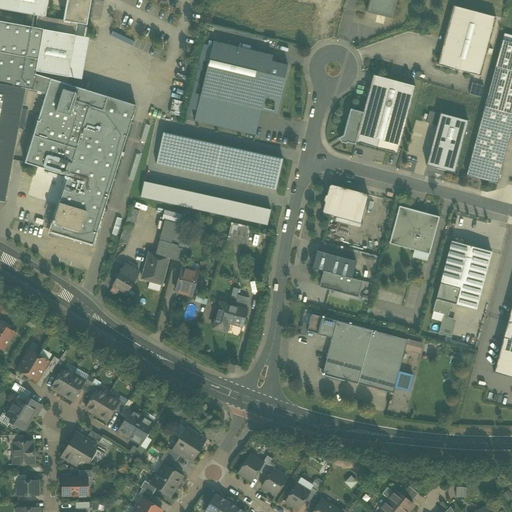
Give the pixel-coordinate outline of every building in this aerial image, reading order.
[(0,0),(0,9),(37,16),(45,18),(45,17),(48,0),(0,0)] [(66,0),(63,21),(77,24),(87,25),(91,0),(66,0)] [(289,8),(250,0),(247,15),(286,23),(289,8)] [(369,0),(366,13),(392,19),(396,0),(369,0)] [(435,27),(447,31),(453,6),(442,3),(435,27)] [(447,31),(437,65),(480,76),(495,17),(453,6),(447,31)] [(37,16),(35,28),(43,29),(35,74),(51,79),(66,84),(67,77),(75,36),(77,24),(63,21),(45,17),(45,18),(37,16)] [(37,91),(46,94),(46,93),(51,79),(35,74),(43,29),(35,28),(13,24),(0,21),(0,201),(4,202),(18,128),(24,130),(28,109),(22,108),(24,96),(23,96),(25,88),(32,90),(37,91)] [(511,35),(504,34),(495,67),(511,72),(511,35)] [(89,38),(75,36),(67,77),(81,79),(89,38)] [(212,46),(212,47),(271,61),(272,55),(213,42),(212,46)] [(212,47),(212,46),(203,44),(185,118),(189,119),(191,109),(196,110),(200,96),(200,95),(195,94),(203,61),(208,62),(212,47)] [(247,107),(259,110),(263,93),(278,96),(285,66),(287,66),(288,65),(271,61),(212,47),(208,62),(200,95),(200,96),(247,107)] [(261,111),(276,114),(287,66),(285,66),(278,96),(263,93),(259,110),(261,111)] [(511,72),(495,67),(484,108),(511,115),(511,72)] [(373,75),(363,112),(355,142),(356,142),(397,154),(415,86),(373,75)] [(46,94),(33,135),(62,144),(75,102),(89,106),(103,111),(107,97),(66,84),(51,79),(46,93),(46,94)] [(472,83),(469,94),(480,97),(484,86),(472,83)] [(22,108),(28,109),(31,110),(37,91),(32,90),(25,88),(23,96),(24,96),(22,108)] [(196,110),(194,121),(255,135),(255,134),(254,134),(256,125),(245,116),(247,107),(200,96),(196,110)] [(107,97),(103,111),(131,119),(136,106),(107,97)] [(62,144),(76,148),(89,106),(75,102),(62,144)] [(68,176),(65,185),(63,190),(56,212),(55,217),(55,218),(54,218),(54,220),(52,220),(51,224),(52,224),(50,232),(93,245),(131,119),(103,111),(89,106),(76,148),(68,176)] [(255,134),(261,111),(259,110),(247,107),(245,116),(256,125),(254,134),(255,134)] [(497,184),(511,127),(511,115),(484,108),(466,175),(497,184)] [(355,145),(356,142),(355,142),(363,112),(350,109),(343,136),(339,138),(341,142),(346,144),(346,142),(355,145)] [(435,113),(430,111),(426,123),(432,125),(435,113)] [(426,166),(454,173),(468,121),(440,114),(426,166)] [(145,125),(140,141),(145,143),(150,126),(145,125)] [(159,148),(279,175),(283,159),(163,132),(159,148)] [(76,148),(62,144),(33,135),(25,163),(68,176),(76,148)] [(279,175),(159,148),(156,164),(276,190),(279,175)] [(141,156),(136,154),(128,180),(133,181),(141,156)] [(60,188),(63,190),(65,185),(49,180),(38,176),(32,196),(55,203),(60,188)] [(271,209),(144,181),(140,197),(267,225),(271,209)] [(323,214),(360,224),(368,195),(331,185),(329,186),(327,195),(325,196),(324,198),(323,201),(325,203),(322,212),(323,214)] [(419,252),(429,255),(439,217),(399,206),(389,244),(392,244),(419,252)] [(119,243),(127,246),(139,211),(131,209),(119,243)] [(117,218),(112,234),(116,236),(121,219),(117,218)] [(177,248),(178,246),(172,244),(178,224),(164,221),(155,254),(155,255),(168,259),(174,260),(177,248)] [(227,240),(246,244),(250,228),(231,223),(227,240)] [(183,226),(178,224),(172,244),(178,246),(183,226)] [(452,241),(451,241),(436,300),(451,304),(475,310),(491,252),(464,244),(465,241),(453,237),(452,241)] [(392,244),(384,272),(407,278),(407,277),(414,278),(416,270),(414,269),(417,259),(419,252),(392,244)] [(174,260),(181,262),(185,250),(177,248),(174,260)] [(323,271),(352,279),(352,278),(356,262),(316,251),(312,268),(323,271)] [(148,288),(159,291),(161,285),(168,259),(155,255),(155,254),(149,252),(142,279),(149,282),(148,288)] [(429,255),(419,252),(417,259),(427,262),(429,255)] [(113,286),(126,294),(139,273),(135,271),(137,268),(129,263),(127,266),(125,265),(113,286)] [(190,270),(198,272),(200,265),(192,263),(190,270)] [(176,291),(191,295),(194,285),(196,285),(197,282),(196,280),(198,272),(190,270),(182,268),(176,291)] [(319,287),(358,298),(362,281),(352,278),(352,279),(323,271),(319,287)] [(234,307),(246,310),(249,298),(238,295),(234,307)] [(451,304),(436,300),(432,311),(444,314),(448,315),(451,304)] [(213,329),(226,332),(228,323),(242,327),(247,310),(246,310),(234,307),(220,303),(213,329)] [(444,314),(432,311),(430,319),(442,322),(444,314)] [(306,331),(317,334),(322,317),(311,314),(308,325),(306,331)] [(448,315),(444,314),(442,322),(439,334),(451,337),(456,320),(447,317),(448,315)] [(336,321),(322,317),(317,334),(331,338),(336,321)] [(344,380),(357,384),(369,342),(372,330),(336,321),(331,338),(323,370),(322,373),(322,374),(324,375),(324,376),(344,381),(344,380)] [(511,323),(507,322),(503,338),(511,340),(511,323)] [(0,346),(4,349),(14,333),(0,323),(0,346)] [(300,334),(305,336),(306,331),(308,325),(303,323),(300,334)] [(380,333),(372,330),(369,342),(377,344),(380,333)] [(377,344),(369,342),(357,384),(393,394),(394,388),(399,372),(405,349),(407,340),(380,333),(377,344)] [(511,377),(511,340),(503,338),(493,372),(511,377)] [(405,349),(411,351),(413,341),(407,340),(405,349)] [(422,344),(413,341),(411,351),(419,353),(422,344)] [(16,370),(26,376),(39,355),(28,349),(16,370)] [(49,361),(39,355),(26,376),(37,382),(49,361)] [(46,369),(52,373),(58,362),(59,361),(53,357),(46,369)] [(52,373),(58,376),(62,369),(63,369),(65,366),(58,362),(52,373)] [(51,387),(62,394),(73,375),(63,369),(62,369),(58,376),(51,387)] [(3,376),(12,381),(15,377),(6,371),(3,376)] [(394,388),(408,391),(413,376),(399,372),(394,388)] [(84,382),(73,375),(62,394),(73,401),(80,389),(84,382)] [(80,389),(86,393),(92,383),(86,379),(84,382),(80,389)] [(11,388),(16,391),(20,386),(14,383),(11,388)] [(99,387),(92,383),(86,393),(92,397),(97,389),(99,387)] [(20,386),(16,391),(27,398),(30,392),(20,386)] [(86,408),(97,414),(108,396),(97,389),(92,397),(86,408)] [(119,402),(108,396),(97,414),(108,421),(115,409),(119,402)] [(115,409),(121,413),(128,400),(122,397),(119,402),(115,409)] [(10,422),(11,423),(10,425),(11,427),(12,428),(14,428),(16,427),(16,426),(22,430),(32,414),(25,410),(31,400),(27,398),(23,404),(15,399),(6,415),(12,419),(10,422)] [(32,414),(35,416),(41,406),(31,400),(25,410),(32,414)] [(134,404),(128,400),(121,413),(127,416),(131,410),(134,404)] [(118,431),(129,437),(142,417),(131,410),(127,416),(118,431)] [(153,423),(142,417),(129,437),(141,444),(153,423)] [(196,422),(202,434),(207,431),(201,420),(196,422)] [(179,438),(178,439),(199,452),(199,451),(206,440),(186,427),(179,438)] [(89,436),(99,442),(102,437),(92,431),(89,436)] [(62,457),(76,465),(81,457),(88,461),(97,446),(76,433),(62,457)] [(199,452),(178,439),(171,451),(179,456),(191,463),(198,452),(199,452)] [(20,465),(22,466),(25,466),(26,464),(33,464),(33,456),(34,456),(34,449),(33,449),(33,442),(23,442),(13,442),(13,443),(13,464),(20,464),(20,465)] [(132,451),(141,457),(146,449),(140,446),(138,449),(135,446),(132,451)] [(167,448),(164,453),(176,461),(179,456),(171,451),(167,448)] [(171,468),(176,461),(164,453),(159,461),(163,464),(163,463),(171,468)] [(238,473),(251,481),(257,472),(262,463),(250,455),(244,464),(243,464),(240,464),(239,467),(239,469),(240,470),(238,473)] [(257,472),(262,475),(270,462),(272,459),(267,456),(262,463),(257,472)] [(275,465),(270,462),(262,475),(261,476),(266,479),(273,469),(275,465)] [(163,464),(157,474),(177,486),(183,476),(171,468),(163,463),(163,464)] [(261,487),(275,496),(286,478),(273,469),(266,479),(261,487)] [(170,497),(177,486),(157,474),(150,484),(150,485),(156,489),(170,497)] [(351,475),(345,481),(351,488),(358,482),(351,475)] [(62,478),(62,495),(78,495),(78,492),(87,492),(86,478),(75,478),(62,478)] [(17,481),(18,496),(38,496),(37,481),(26,481),(17,481)] [(144,481),(140,488),(152,495),(156,489),(150,485),(150,484),(144,481)] [(285,502),(298,510),(304,500),(309,492),(296,484),(285,502)] [(399,493),(410,503),(418,494),(409,486),(405,490),(402,489),(399,493)] [(149,500),(152,495),(140,488),(137,492),(149,500)] [(304,500),(309,503),(313,496),(316,491),(311,488),(309,492),(304,500)] [(454,498),(464,500),(466,489),(456,488),(454,498)] [(204,501),(209,504),(215,495),(215,494),(210,491),(204,501)] [(395,491),(387,500),(400,511),(409,511),(409,510),(413,505),(410,503),(399,493),(395,491)] [(203,511),(218,511),(225,501),(224,500),(224,499),(220,497),(220,498),(215,495),(209,504),(203,511)] [(306,508),(311,511),(318,499),(313,496),(309,503),(306,508)] [(141,498),(135,508),(140,511),(160,511),(162,510),(141,498)] [(312,511),(338,511),(339,511),(321,500),(312,511)] [(400,511),(387,500),(379,511),(380,511),(400,511)] [(230,504),(225,501),(218,511),(232,511),(235,508),(234,507),(234,506),(230,503),(230,504)]
